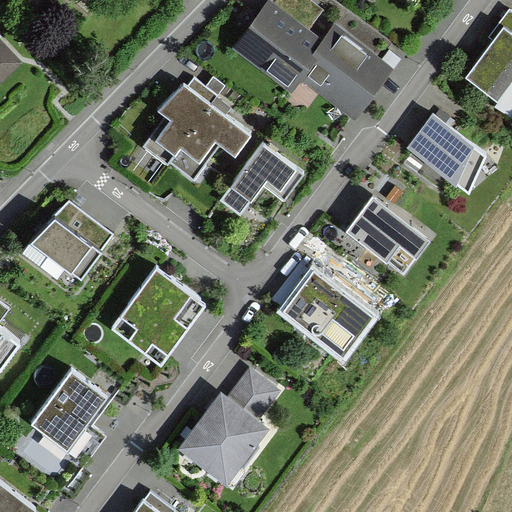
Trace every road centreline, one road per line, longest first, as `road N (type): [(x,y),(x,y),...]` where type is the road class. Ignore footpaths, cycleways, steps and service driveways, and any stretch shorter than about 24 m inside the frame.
road 1 (residential): [(477,0),(251,299)]
road 2 (residential): [(251,299),(95,511)]
road 3 (residential): [(70,154),(251,299)]
road 4 (residential): [(219,0),(70,154)]
